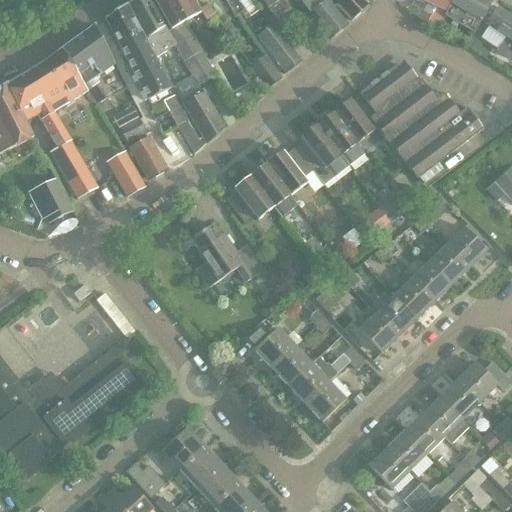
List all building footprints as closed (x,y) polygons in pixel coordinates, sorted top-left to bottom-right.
[(133,0),(127,4),(141,32),(155,59),(167,53),(155,34),(164,28),(148,0),(133,0)] [(184,24),(201,13),(206,22),(215,17),(210,5),(199,11),(194,2),(192,0),(153,0),(170,31),(167,33),(184,62),(201,52),(184,24)] [(262,0),(275,17),(285,11),(279,3),(282,0),(262,0)] [(351,22),(368,5),(363,0),(341,0),(336,5),(351,22)] [(415,0),(412,7),(421,12),(418,20),(439,31),(446,18),(445,17),(454,0),(415,0)] [(454,0),(445,17),(446,18),(473,34),(491,3),(486,0),(454,0)] [(330,39),(348,25),(328,1),(310,15),(330,39)] [(105,20),(119,46),(141,32),(127,4),(105,20)] [(488,27),(481,39),(500,51),(498,53),(510,60),(511,56),(511,18),(499,10),(487,26),(488,27)] [(285,74),(300,62),(272,25),(257,37),(285,74)] [(61,52),(84,88),(113,65),(94,27),(61,52)] [(119,46),(133,73),(156,61),(155,59),(141,32),(119,46)] [(30,72),(53,113),(87,93),(84,88),(61,52),(45,64),(30,72)] [(267,91),(281,80),(265,57),(250,68),(267,91)] [(133,73),(148,103),(170,91),(156,61),(133,73)] [(370,121),(378,130),(416,179),(453,151),(455,153),(483,131),(466,109),(459,115),(444,95),(437,100),(421,80),(413,86),(398,66),(360,95),(362,97),(376,116),(370,121)] [(51,154),(74,194),(78,201),(97,190),(53,113),(30,72),(7,86),(25,123),(37,117),(41,122),(42,122),(58,150),(51,154)] [(0,155),(33,139),(25,123),(7,86),(0,89),(0,155)] [(105,100),(99,91),(97,87),(87,93),(97,106),(105,100)] [(182,105),(205,146),(224,130),(203,94),(182,105)] [(169,113),(177,129),(179,128),(194,156),(203,149),(189,123),(190,123),(176,96),(167,101),(171,111),(169,113)] [(334,115),(358,146),(374,134),(378,130),(370,121),(376,116),(362,97),(353,104),(350,102),(334,115)] [(318,127),(349,168),(365,155),(358,146),(334,115),(318,127)] [(126,145),(146,134),(139,122),(119,131),(126,145)] [(295,150),(314,174),(324,187),(349,168),(318,127),(300,141),(303,144),(295,150)] [(148,182),(167,171),(148,138),(129,149),(148,182)] [(267,167),(291,198),(307,186),(304,182),(314,174),(295,150),(285,157),(283,154),(267,167)] [(125,154),(107,164),(127,199),(145,189),(125,154)] [(251,179),(275,210),(276,210),(283,219),(298,207),(291,198),(267,167),(251,179)] [(511,170),(495,185),(511,203),(511,170)] [(258,224),(275,210),(251,179),(235,192),(237,196),(228,203),(246,226),(255,219),(258,224)] [(33,192),(49,225),(71,214),(55,181),(33,192)] [(403,203),(410,212),(411,211),(419,204),(413,196),(403,203)] [(391,224),(392,223),(401,216),(402,217),(410,212),(403,203),(391,213),(381,201),(376,205),(391,224)] [(421,219),(429,229),(438,222),(430,212),(421,219)] [(421,236),(429,229),(421,219),(413,226),(421,236)] [(359,234),(367,243),(380,233),(380,232),(384,229),(379,221),(374,225),(373,223),(359,234)] [(246,284),(263,271),(246,247),(236,254),(223,236),(220,238),(212,226),(191,241),(207,264),(196,271),(209,289),(237,270),(246,284)] [(354,230),(344,238),(353,251),(363,243),(354,230)] [(446,248),(469,271),(487,253),(464,230),(446,248)] [(383,249),(390,259),(398,253),(390,243),(383,249)] [(429,265),(451,288),(469,271),(446,248),(429,265)] [(381,265),(390,259),(383,249),(374,256),(381,265)] [(326,263),(331,270),(342,262),(336,255),(326,263)] [(412,281),(434,304),(451,288),(429,265),(412,281)] [(305,279),(311,287),(320,281),(314,272),(305,279)] [(344,279),(352,290),(357,286),(348,276),(344,279)] [(316,302),(327,314),(346,297),(344,296),(352,290),(344,279),(316,302)] [(394,298),(417,321),(434,304),(412,281),(394,298)] [(82,301),(90,294),(85,288),(77,294),(82,301)] [(278,288),(266,296),(275,309),(287,300),(278,288)] [(377,315),(399,338),(417,321),(394,298),(377,315)] [(309,321),(316,329),(325,320),(318,312),(309,321)] [(359,333),(368,342),(362,348),(374,360),(380,354),(381,356),(399,338),(377,315),(359,333)] [(325,320),(316,329),(323,337),(333,328),(325,320)] [(255,352),(272,371),(295,349),(278,330),(255,352)] [(0,455),(4,461),(22,484),(50,462),(50,461),(66,448),(66,449),(144,388),(127,366),(145,352),(132,336),(63,391),(56,382),(50,374),(26,393),(0,359),(0,455)] [(343,356),(350,364),(359,356),(352,348),(343,356)] [(295,349),(272,371),(289,388),(320,359),(319,358),(311,365),(295,349)] [(359,356),(350,364),(356,371),(355,372),(366,383),(376,374),(359,356)] [(320,359),(289,388),(306,406),(329,384),(337,376),(327,365),(326,366),(320,359)] [(457,383),(479,406),(497,389),(503,393),(511,383),(493,364),(483,374),(475,366),(457,383)] [(440,400),(462,423),(479,406),(457,383),(440,400)] [(329,384),(306,406),(323,424),(346,402),(329,384)] [(422,417),(444,440),(445,440),(451,446),(468,429),(462,423),(440,400),(422,417)] [(405,434),(427,457),(444,440),(422,417),(405,434)] [(500,427),(508,435),(511,430),(511,423),(507,419),(500,427)] [(493,433),(501,441),(508,435),(500,427),(493,433)] [(163,454),(181,473),(206,450),(188,430),(163,454)] [(388,451),(410,474),(427,457),(405,434),(388,451)] [(489,434),(481,442),(491,452),(499,444),(489,434)] [(458,454),(465,461),(473,470),(480,462),(472,453),(469,456),(463,449),(458,454)] [(206,450),(181,473),(197,491),(223,468),(206,450)] [(392,491),(410,474),(388,451),(370,468),(392,491)] [(449,478),(456,486),(473,470),(465,461),(458,468),(459,469),(449,478)] [(482,468),(502,490),(509,484),(489,462),(482,468)] [(349,464),(343,470),(353,481),(360,474),(349,464)] [(127,473),(152,500),(167,487),(159,478),(158,478),(149,468),(144,472),(137,465),(127,473)] [(223,468),(197,491),(214,510),(240,486),(223,468)] [(492,502),(493,503),(500,496),(478,472),(463,486),(481,505),(478,508),(481,511),(492,502)] [(502,490),(511,499),(511,480),(509,484),(502,490)] [(404,502),(408,507),(412,511),(429,511),(439,503),(431,495),(431,494),(422,485),(404,502)] [(240,486),(214,510),(216,511),(248,511),(257,504),(240,486)] [(107,497),(121,511),(153,511),(154,511),(132,487),(121,498),(114,490),(107,497)] [(431,495),(439,503),(446,496),(438,487),(431,494),(431,495)] [(502,511),(505,511),(511,507),(500,496),(493,503),(502,511)] [(107,511),(106,511),(121,511),(107,497),(100,503),(107,511)] [(156,505),(162,511),(174,511),(175,511),(163,499),(156,505)]
